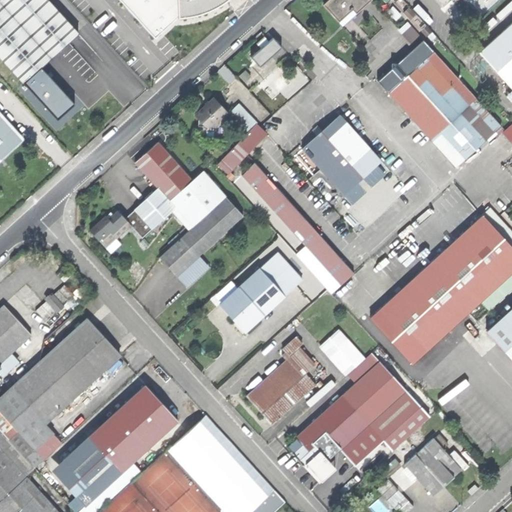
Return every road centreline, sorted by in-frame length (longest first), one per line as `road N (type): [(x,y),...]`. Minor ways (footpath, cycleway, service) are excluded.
road 1 (unclassified): [(311,511),(39,210)]
road 2 (unclassified): [(39,210),(271,0)]
